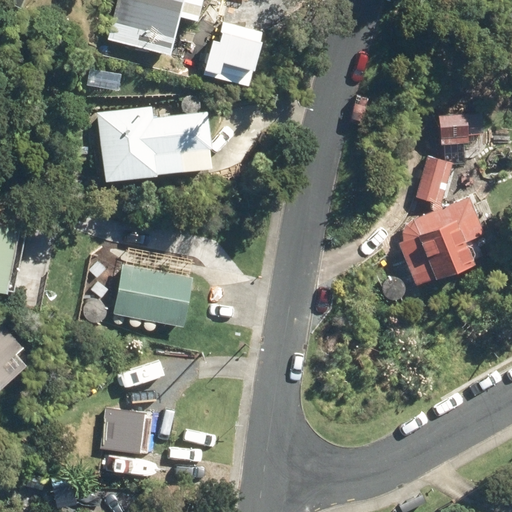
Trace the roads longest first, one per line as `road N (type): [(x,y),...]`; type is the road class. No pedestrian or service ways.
road 1 (residential): [(263,472),(299,222),(362,0)]
road 2 (residential): [(511,400),(401,461),(357,473),(263,472)]
